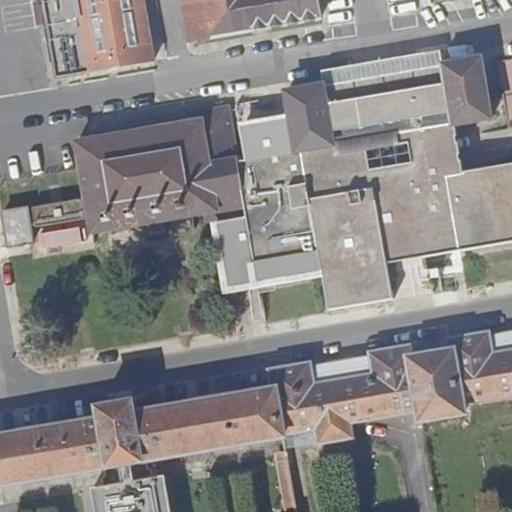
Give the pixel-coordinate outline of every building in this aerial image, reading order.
[(40,0),(53,80),(149,65),(138,0),(183,0),(191,41),(320,19),(316,0),(422,0),(424,0),(40,0)] [(220,216),(221,221),(231,219),(243,218),(253,284),(318,273),(325,310),(391,299),(385,264),(423,257),(511,242),(511,162),(430,177),(422,129),(489,118),(484,88),(499,86),(505,123),(511,121),(511,57),(480,64),(479,60),(286,93),(295,151),(234,161),(226,108),(194,113),(196,121),(73,142),(88,230),(212,210),(213,217),(220,216)] [(76,197),(28,205),(31,226),(80,218),(76,197)] [(28,240),(23,207),(0,210),(0,218),(4,244),(28,240)] [(231,219),(221,221),(226,249),(235,248),(231,219)] [(429,293),(423,257),(385,264),(391,299),(429,293)] [(511,334),(486,339),(486,336),(448,342),(450,353),(410,360),(409,350),(372,356),(374,376),(348,381),(347,375),(336,377),(337,383),(311,388),(308,368),(269,374),(272,392),(133,416),(131,404),(97,409),(99,420),(0,437),(0,485),(101,469),(102,481),(99,482),(100,486),(100,489),(90,491),(92,511),(168,511),(164,479),(150,481),(150,477),(149,474),(144,475),(143,462),(282,438),(282,434),(315,430),(317,444),(350,438),(347,424),(417,412),(419,421),(423,420),(462,414),(461,403),(511,395),(511,334)] [(307,511),(296,447),(317,444),(315,430),(282,434),(282,438),(143,462),(144,475),(149,474),(150,477),(285,455),(294,511),(307,511)] [(0,511),(0,503),(100,486),(99,482),(102,481),(101,469),(0,485),(0,511)]
